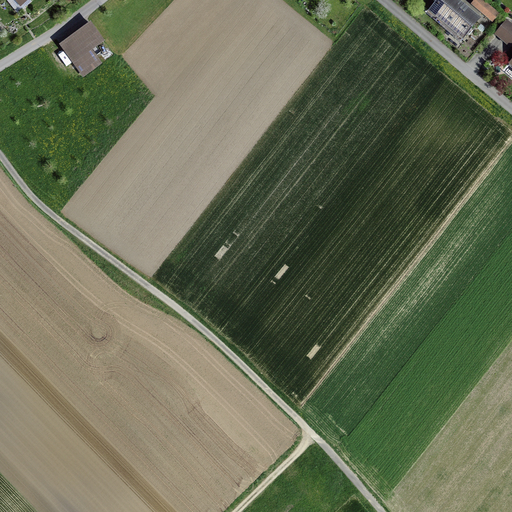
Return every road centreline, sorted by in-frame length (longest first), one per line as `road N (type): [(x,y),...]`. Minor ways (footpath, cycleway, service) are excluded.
road 1 (track): [(0,152),(35,202),(197,322),(378,511)]
road 2 (residential): [(382,0),(511,108)]
